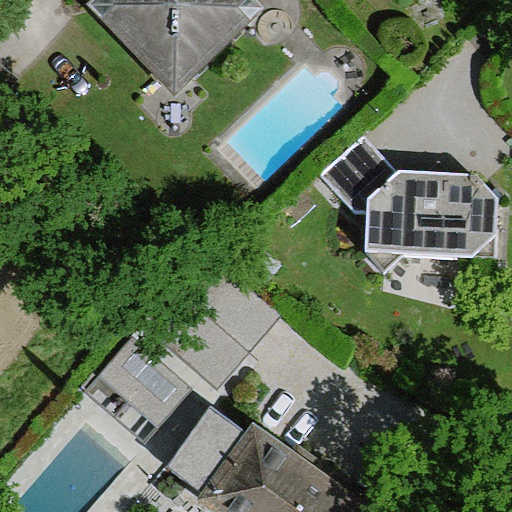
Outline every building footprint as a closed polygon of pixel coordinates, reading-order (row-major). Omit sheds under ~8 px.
[(108,0),(100,8),(176,90),(258,13),(246,0),(108,0)] [(357,217),(369,217),(370,204),(400,176),(365,139),(323,179),(357,217)] [(496,261),(500,205),(479,180),(400,176),(370,204),(369,217),(367,256),(386,276),(407,257),(496,261)] [(199,309),(165,347),(179,359),(213,322),(199,309)] [(194,392),(134,339),(99,379),(160,431),(194,392)] [(216,497),(251,447),(220,425),(186,474),(216,497)] [(216,497),(212,503),(224,511),(356,511),(256,441),(251,447),(216,497)]
